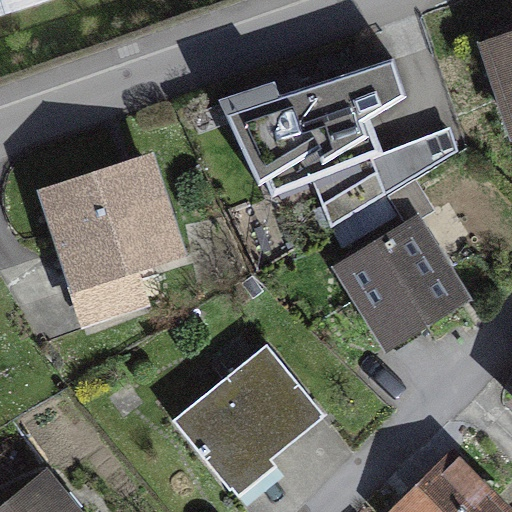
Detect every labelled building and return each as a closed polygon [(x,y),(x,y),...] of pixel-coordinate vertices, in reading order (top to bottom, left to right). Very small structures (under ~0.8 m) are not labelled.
[(0,0),(0,20),(69,0),(0,0)] [(511,35),(478,47),(511,147),(511,35)] [(355,77),(237,118),(270,212),(388,170),(355,77)] [(155,161),(36,200),(68,296),(187,257),(155,161)] [(418,230),(336,279),(382,355),(464,307),(418,230)] [(270,354),(174,428),(238,511),(281,479),(274,469),(327,428),(270,354)] [(494,511),(458,472),(413,511),(494,511)] [(71,511),(46,480),(6,511),(71,511)]
